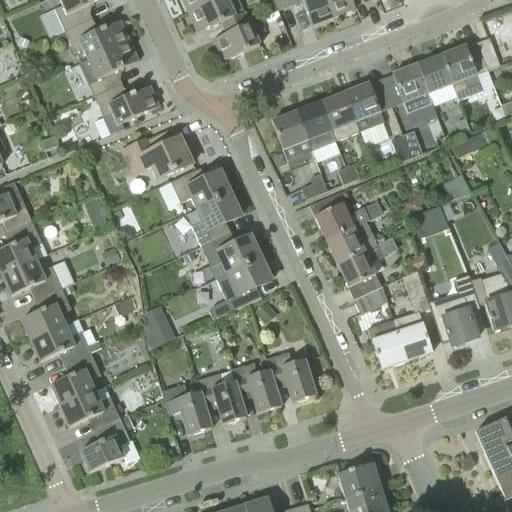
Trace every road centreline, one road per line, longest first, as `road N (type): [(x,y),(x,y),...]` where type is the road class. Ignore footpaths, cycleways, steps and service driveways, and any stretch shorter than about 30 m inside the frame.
road 1 (residential): [(214,108),(239,138),(373,431)]
road 2 (residential): [(373,431),(90,511)]
road 3 (residential): [(477,0),(214,108)]
road 4 (residential): [(0,356),(65,511)]
road 5 (residential): [(214,108),(187,92),(144,0)]
road 6 (residential): [(511,387),(396,425)]
